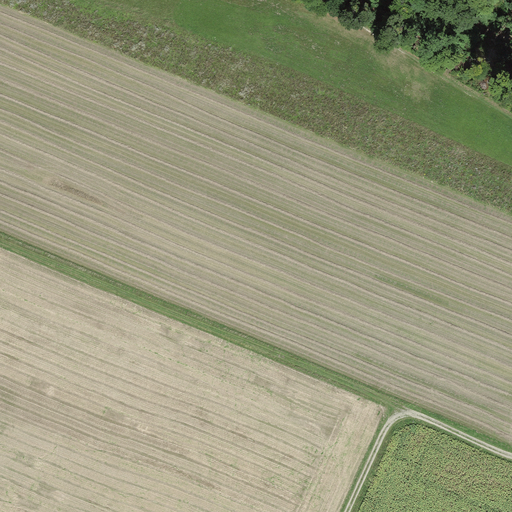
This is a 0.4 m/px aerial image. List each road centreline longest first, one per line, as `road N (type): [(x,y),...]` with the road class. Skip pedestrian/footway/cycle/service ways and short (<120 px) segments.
road 1 (track): [(0,239),(511,456)]
road 2 (track): [(511,118),(323,0)]
road 3 (track): [(348,511),(385,428),(416,414)]
